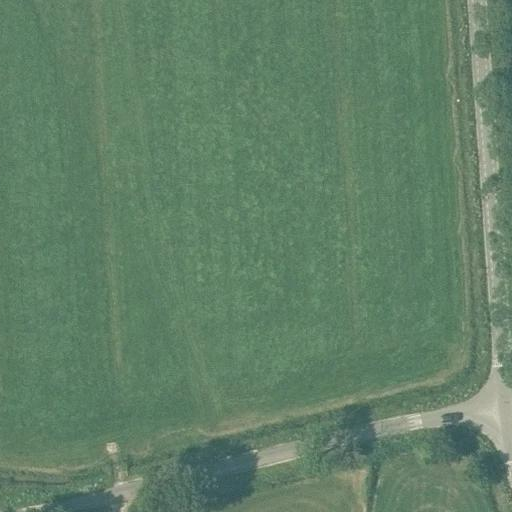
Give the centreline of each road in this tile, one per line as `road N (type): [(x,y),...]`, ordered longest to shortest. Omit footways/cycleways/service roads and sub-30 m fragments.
road 1 (unclassified): [(54,511),(503,409)]
road 2 (unclassified): [(503,409),(476,0)]
